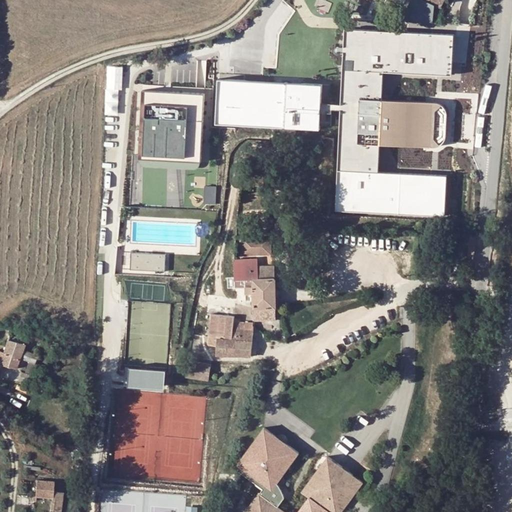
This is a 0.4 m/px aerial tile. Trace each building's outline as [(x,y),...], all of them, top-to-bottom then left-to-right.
[(410,0),(401,20),(433,22),(434,1),(442,5),(444,0),(410,0)] [(401,31),(345,28),(336,210),(445,216),(447,176),(401,173),(384,172),(379,172),(380,144),(384,145),(390,145),(432,147),(435,147),(442,144),(445,140),(446,135),(447,115),(446,108),(442,104),(437,102),(382,99),(384,71),(390,72),(452,75),(454,34),(401,31)] [(105,113),(120,113),(120,65),(105,65),(105,113)] [(323,84),(218,79),(216,123),(320,129),(323,84)] [(206,90),(141,86),(136,168),(201,171),(206,90)] [(205,184),(204,203),(216,203),(217,184),(205,184)] [(269,234),(240,234),(240,253),(269,254),(269,234)] [(469,234),(467,253),(474,254),(476,235),(469,234)] [(165,271),(166,254),(131,252),(130,270),(165,271)] [(274,308),(273,266),(255,267),(255,259),(232,259),(232,285),(244,286),(244,293),(252,293),(252,308),(274,308)] [(233,316),(209,313),(206,345),(215,346),(214,356),(249,356),(253,317),(241,316),(240,330),(232,329),(233,316)] [(22,348),(27,334),(10,328),(1,352),(0,351),(0,363),(1,364),(14,369),(22,348)] [(41,342),(44,334),(36,331),(35,333),(33,337),(33,339),(41,342)] [(23,349),(20,358),(28,360),(33,362),(36,353),(23,349)] [(28,360),(23,373),(33,376),(37,363),(33,362),(28,360)] [(185,360),(182,377),(208,379),(209,362),(185,360)] [(125,385),(161,385),(161,365),(125,366),(125,385)] [(20,372),(17,379),(30,384),(33,376),(23,373),(20,371),(20,372)] [(264,430),(254,444),(257,446),(249,457),(250,458),(247,462),(246,461),(238,472),(264,490),(262,494),(280,507),(286,499),(285,497),(283,495),(282,492),(281,490),(279,488),(278,486),(276,485),(275,483),(273,481),(271,479),(280,467),(276,465),(278,461),(289,469),(299,455),(286,446),(276,439),(264,430)] [(278,437),(276,439),(286,446),(287,443),(287,440),(285,437),(281,436),(278,437)] [(344,467),(328,455),(302,492),(310,498),(299,511),(284,511),(278,507),(275,511),(274,511),(260,502),(255,509),(251,507),(247,511),(342,511),(350,502),(344,498),(348,493),(353,497),(365,481),(350,471),(348,474),(342,470),(344,467)] [(50,481),(33,479),(31,496),(49,498),(49,491),(50,481)] [(59,492),(49,491),(49,498),(48,510),(58,511),(59,492)] [(353,497),(348,493),(344,498),(350,502),(353,497)] [(260,495),(251,507),(255,509),(260,502),(274,511),(275,511),(278,507),(260,495)]
